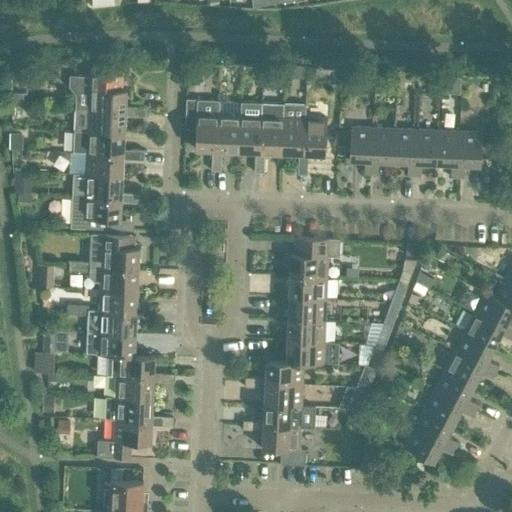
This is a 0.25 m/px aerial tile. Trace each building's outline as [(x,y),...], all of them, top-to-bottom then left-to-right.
[(70,75),(70,86),(77,95),(76,108),(125,111),(125,115),(136,116),(136,106),(125,106),(126,88),(122,88),(123,71),(89,70),(89,76),(70,75)] [(23,92),(10,93),(10,105),(23,105),(23,92)] [(194,148),(212,149),(217,149),(219,112),(218,112),(219,99),(186,98),(184,128),(195,128),(194,148)] [(254,161),(264,161),(265,151),(281,152),(283,103),(261,102),(261,114),(260,151),(255,151),(254,161)] [(281,152),(298,153),(302,153),(304,116),(306,116),(306,104),(283,103),(281,152)] [(136,106),(136,116),(146,116),(147,107),(136,106)] [(76,108),(76,130),(124,132),(125,115),(125,111),(76,108)] [(219,112),(217,149),(212,149),(211,159),(222,159),(222,149),(239,150),(240,113),(219,112)] [(260,151),(261,114),(240,113),(239,150),(255,151),(260,151)] [(304,116),(302,153),(298,153),(297,163),(306,163),(307,153),(324,154),(326,117),(306,116),(304,116)] [(350,125),(349,158),(365,159),(364,172),(370,172),(372,126),(371,126),(350,125)] [(372,126),(370,172),(377,173),(377,160),(392,161),(393,127),(372,126)] [(393,127),(392,161),(407,161),(406,174),(413,174),(415,128),(395,127),(393,127)] [(415,128),(413,174),(420,175),(420,162),(435,162),(436,129),(417,128),(415,128)] [(436,129),(435,162),(450,163),(449,176),(456,176),(458,130),(442,129),(436,129)] [(76,130),(75,151),(87,152),(123,153),(123,158),(133,159),(134,149),(124,148),(124,132),(76,130)] [(458,130),(456,176),(463,176),(464,164),(480,164),(481,131),(460,130),(458,130)] [(134,149),(133,159),(144,159),(144,149),(134,149)] [(87,152),(87,174),(122,175),(123,158),(123,153),(87,152)] [(222,159),(211,159),(211,170),(221,170),(222,159)] [(264,161),(254,161),(254,172),(264,172),(264,161)] [(306,163),(297,163),(297,174),(306,174),(306,163)] [(72,194),(72,195),(85,195),(121,196),(121,202),(131,202),(132,192),(121,191),(122,175),(87,174),(74,173),(73,194),(72,194)] [(132,192),(131,202),(142,203),(142,192),(132,192)] [(72,195),(71,226),(83,227),(105,228),(105,218),(120,219),(121,202),(121,196),(85,195),(72,195)] [(90,266),(138,268),(139,246),(120,245),(121,234),(103,233),(91,232),(90,261),(91,261),(90,266)] [(295,236),(294,253),(290,253),(289,275),(326,277),(327,255),(339,255),(339,238),(295,236)] [(418,243),(406,242),(405,254),(417,255),(418,243)] [(447,253),(437,247),(433,255),(444,260),(447,253)] [(402,269),(403,269),(399,279),(407,282),(411,272),(416,258),(404,258),(402,269)] [(69,270),(79,270),(80,261),(69,260),(69,270)] [(90,271),(90,266),(91,261),(90,261),(80,261),(79,270),(90,271)] [(511,261),(503,277),(511,281),(511,261)] [(40,285),(54,286),(54,264),(41,264),(40,285)] [(90,266),(90,271),(90,275),(96,281),(100,281),(100,288),(137,290),(138,268),(90,266)] [(346,276),(359,276),(359,268),(346,267),(346,276)] [(419,270),(415,280),(428,287),(433,277),(419,270)] [(289,275),(288,297),(325,298),(326,277),(289,275)] [(511,281),(503,277),(494,296),(493,297),(511,307),(511,281)] [(395,289),(404,293),(407,282),(399,279),(395,289)] [(100,288),(99,310),(136,311),(137,290),(100,288)] [(511,331),(511,323),(507,321),(511,310),(511,307),(493,297),(494,296),(485,291),(474,311),(511,331)] [(411,293),(408,301),(416,304),(419,296),(411,293)] [(288,297),(287,319),(324,320),(325,298),(288,297)] [(78,304),(68,303),(68,313),(78,314),(78,304)] [(78,304),(78,314),(88,314),(89,304),(78,304)] [(136,311),(99,310),(90,309),(89,331),(98,331),(135,333),(136,311)] [(511,331),(474,311),(465,328),(464,331),(493,346),(500,333),(511,339),(511,331)] [(387,312),(383,322),(391,325),(395,315),(387,312)] [(287,319),(286,341),(324,342),(324,320),(287,319)] [(391,325),(383,322),(379,332),(388,335),(391,325)] [(44,329),(44,349),(58,349),(58,330),(44,329)] [(89,331),(88,354),(109,355),(118,355),(118,354),(134,355),(134,354),(135,333),(98,331),(89,331)] [(495,372),(498,366),(486,360),(493,346),(464,331),(454,350),(495,372)] [(286,341),(286,361),(302,362),(323,363),(324,342),(286,341)] [(474,385),(480,372),(492,378),(495,372),(454,350),(444,369),(474,385)] [(53,366),(53,352),(35,352),(35,366),(53,366)] [(134,355),(118,354),(118,355),(109,355),(108,374),(117,374),(117,376),(153,377),(153,382),(164,383),(164,373),(153,372),(154,355),(134,354),(134,355)] [(366,364),(375,368),(379,358),(370,354),(366,364)] [(301,383),(302,362),(286,361),(265,360),(265,376),(264,382),(301,383)] [(444,369),(441,374),(434,388),(475,410),(479,404),(467,397),(474,385),(444,369)] [(175,373),(164,373),(164,383),(174,383),(175,373)] [(152,399),(153,382),(153,377),(117,376),(116,396),(116,397),(152,399)] [(243,386),(254,386),(255,376),(244,376),(243,386)] [(300,405),(301,383),(264,382),(265,376),(255,376),(254,386),(264,387),(264,404),(300,405)] [(360,376),(356,386),(360,386),(369,386),(372,376),(360,376)] [(353,407),(361,408),(369,386),(360,386),(353,407)] [(434,388),(430,394),(423,407),(453,423),(460,410),(472,416),(475,410),(434,388)] [(43,412),(54,412),(55,394),(43,394),(43,412)] [(105,419),(115,419),(151,421),(151,425),(162,425),(162,417),(151,416),(152,399),(116,397),(116,396),(106,396),(105,419)] [(263,425),(299,427),(315,427),(316,406),(300,405),(264,404),(263,420),(263,425)] [(423,407),(418,417),(413,426),(455,448),(458,442),(446,436),(453,423),(423,407)] [(351,420),(360,420),(361,420),(362,408),(352,408),(351,420)] [(173,417),(162,417),(162,425),(172,426),(173,417)] [(69,433),(70,420),(59,419),(58,432),(69,433)] [(114,440),(97,439),(96,456),(129,457),(130,442),(150,443),(151,425),(151,421),(115,419),(114,440)] [(241,429),(253,430),(253,420),(242,419),(241,429)] [(263,430),(262,447),(280,448),(280,464),(305,465),(306,448),(298,448),(299,427),(263,425),(263,420),(253,420),(253,430),(263,430)] [(413,426),(403,446),(433,462),(440,448),(452,454),(455,448),(413,426)] [(130,468),(129,481),(110,480),(108,511),(147,511),(148,504),(142,504),(143,481),(141,481),(142,468),(130,468)]
